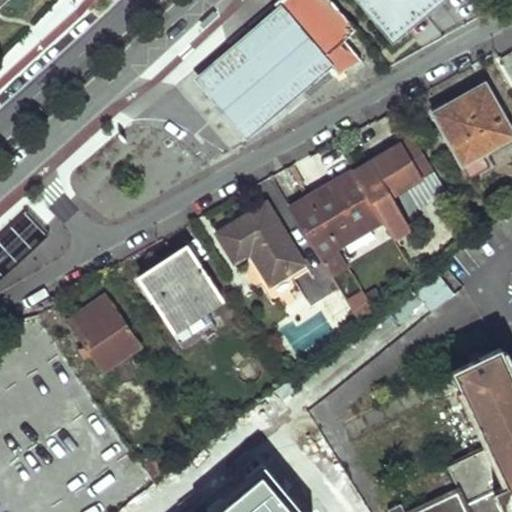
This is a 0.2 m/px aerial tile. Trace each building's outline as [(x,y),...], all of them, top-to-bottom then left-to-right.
[(326,0),(277,0),(272,5),(275,9),(328,72),(334,79),(359,64),(341,42),(353,32),(326,0)] [(352,0),(392,44),(424,15),(419,9),(428,0),(434,0),(438,4),(442,0),(352,0)] [(428,0),(419,9),(424,15),(438,4),(434,0),(428,0)] [(328,72),(275,9),(192,80),(245,142),(328,72)] [(511,129),(485,83),(434,109),(463,162),(511,133),(511,129)] [(435,170),(414,135),(371,160),(391,195),(435,170)] [(391,195),(371,160),(354,170),(382,219),(393,237),(409,227),(391,195)] [(382,219),(354,170),(290,207),(319,256),(334,247),(382,219)] [(437,177),(411,187),(417,202),(443,192),(437,177)] [(266,201),(216,233),(235,262),(246,256),(250,253),(270,286),(306,262),(266,201)] [(224,297),(189,244),(170,257),(173,262),(144,282),(181,339),(199,328),(204,335),(217,326),(206,309),(224,297)] [(347,269),(334,247),(319,256),(331,274),(332,277),(347,269)] [(310,268),(306,262),(270,286),(250,253),(246,256),(276,302),(300,286),(294,278),(310,268)] [(344,296),(351,321),(372,314),(364,290),(344,296)] [(109,294),(70,321),(74,326),(112,299),(109,294)] [(74,326),(105,372),(144,345),(112,299),(74,326)] [(511,511),(511,364),(502,343),(447,369),(484,448),(447,465),(469,511),(511,511)] [(274,511),(255,487),(223,511),(274,511)] [(40,511),(25,491),(0,509),(0,511),(40,511)] [(465,511),(456,493),(415,511),(408,511),(403,500),(389,506),(392,511),(465,511)]
